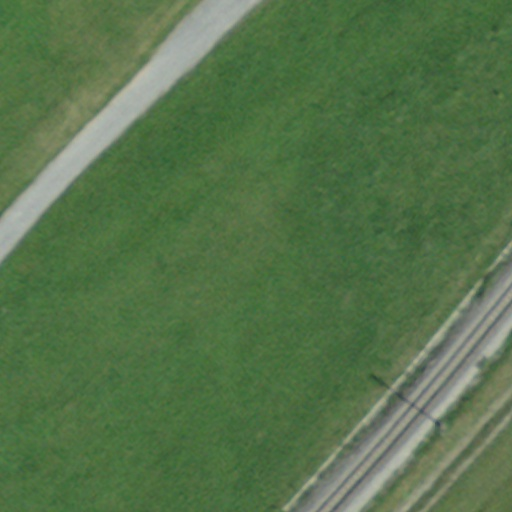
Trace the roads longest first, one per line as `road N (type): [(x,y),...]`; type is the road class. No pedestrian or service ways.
road 1 (track): [(240,0),(0,231)]
road 2 (track): [(511,400),(409,511)]
